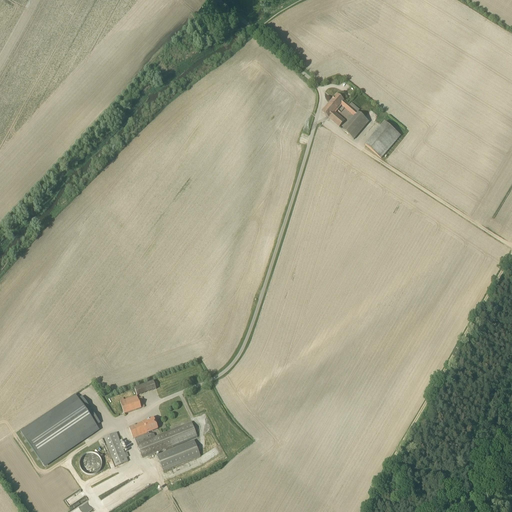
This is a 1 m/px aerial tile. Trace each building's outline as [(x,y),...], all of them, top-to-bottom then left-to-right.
[(357,113),(336,95),(321,112),(338,127),(343,121),(335,113),(341,105),(354,117),(342,130),(349,136),(364,119),(357,113)] [(340,127),(342,129),(348,122),(346,120),(340,127)] [(365,145),(381,159),(401,136),(385,122),(365,145)] [(155,391),(152,382),(134,388),(137,396),(155,391)] [(75,396),(21,433),(44,467),(98,430),(96,426),(100,423),(82,397),(78,399),(75,396)] [(120,402),(124,414),(141,409),(144,407),(142,400),(138,401),(137,396),(120,402)] [(134,439),(149,433),(158,429),(153,418),(142,422),(128,428),(133,438),(134,438),(134,439)] [(149,433),(134,439),(141,457),(196,438),(191,423),(155,437),(154,434),(150,434),(150,433),(149,434),(149,433)] [(128,462),(127,458),(129,457),(127,452),(125,453),(117,433),(104,438),(115,467),(128,462)] [(200,457),(194,441),(157,455),(163,471),(200,457)] [(80,470),(82,473),(85,475),(88,476),(92,476),(95,475),(98,472),(100,469),(101,466),(101,462),(99,458),(96,456),(93,454),(89,454),(85,455),(83,457),(80,459),(79,463),(79,466),(80,470)] [(140,476),(101,499),(109,511),(148,488),(140,476)] [(80,491),(65,500),(68,505),(83,497),(80,491)]
